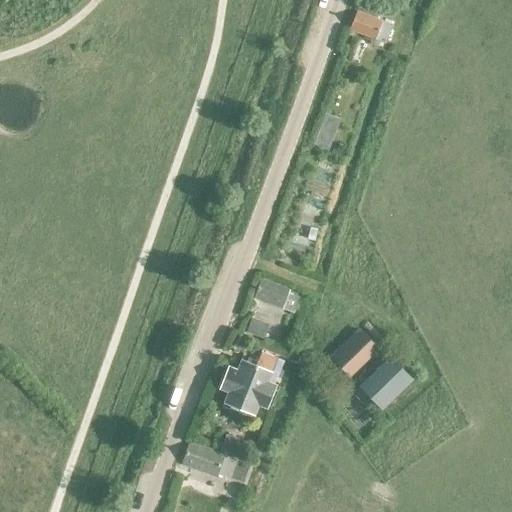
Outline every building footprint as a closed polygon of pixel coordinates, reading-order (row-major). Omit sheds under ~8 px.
[(383,45),(390,25),(373,19),(376,13),(368,10),(371,2),(366,0),(360,0),(348,33),(383,45)] [(326,115),(314,146),(316,146),(327,150),(339,120),(326,115)] [(337,147),(334,154),(343,157),(345,150),(337,147)] [(292,315),(298,300),(287,296),(288,291),(260,281),(252,301),(292,315)] [(260,341),(266,326),(249,320),(244,335),(260,341)] [(349,379),(377,352),(359,334),(331,361),(349,379)] [(227,368),(218,390),(227,393),(223,404),(253,416),(257,406),(264,409),(274,386),(266,383),(270,374),(276,359),(260,353),(254,367),(240,362),(236,371),(227,368)] [(380,412),(410,383),(389,361),(359,389),(380,412)] [(226,436),(219,452),(236,459),(242,443),(226,436)] [(216,476),(229,480),(236,461),(189,445),(182,465),(216,477),(216,476)]
